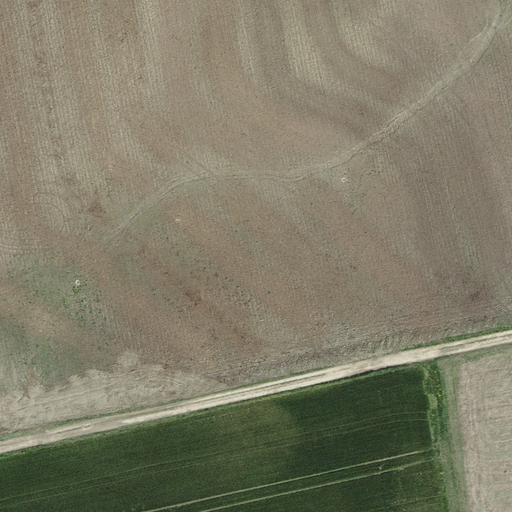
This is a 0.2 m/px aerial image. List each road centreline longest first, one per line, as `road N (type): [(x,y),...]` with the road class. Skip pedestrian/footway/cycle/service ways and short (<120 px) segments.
road 1 (track): [(511,337),(0,450)]
road 2 (track): [(448,511),(422,356)]
